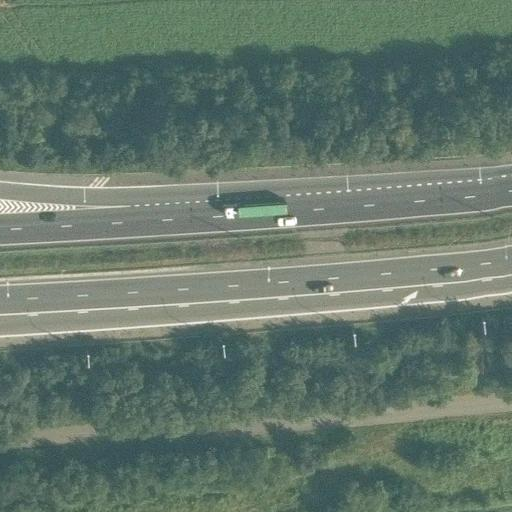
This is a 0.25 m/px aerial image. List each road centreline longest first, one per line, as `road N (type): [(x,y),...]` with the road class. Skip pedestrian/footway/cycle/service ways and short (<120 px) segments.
road 1 (unclassified): [(511,389),(0,433)]
road 2 (motorway): [(0,279),(511,243)]
road 3 (motorway): [(511,174),(230,197)]
road 4 (motorway): [(230,197),(0,173)]
road 5 (motorway): [(230,197),(0,209)]
road 6 (track): [(511,497),(389,511)]
